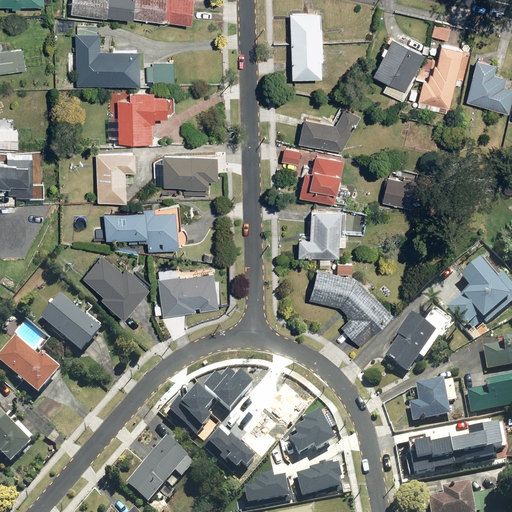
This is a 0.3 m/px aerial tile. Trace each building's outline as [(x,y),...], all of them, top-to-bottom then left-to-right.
[(0,0),(0,3),(11,3),(11,11),(20,11),(20,5),(48,5),(47,0),(0,0)] [(73,0),(72,13),(191,23),(192,0),(73,0)] [(320,9),(292,9),(293,77),(321,77),(320,9)] [(100,23),(77,23),(77,86),(142,85),(142,47),(100,48),(100,23)] [(452,26),(435,23),(432,36),(449,39),(452,26)] [(421,49),(394,35),(374,72),(388,80),(383,90),(402,101),(417,73),(415,72),(425,52),(428,53),(431,47),(425,43),(421,49)] [(468,49),(442,43),(439,58),(426,56),(417,79),(422,80),(418,101),(450,108),(456,84),(460,85),(468,49)] [(24,46),(0,50),(0,73),(27,69),(24,46)] [(504,62),(477,56),(467,101),(508,110),(511,93),(511,83),(510,83),(511,75),(511,74),(501,72),(504,62)] [(152,65),(147,65),(146,83),(175,83),(176,61),(152,60),(152,65)] [(168,89),(152,89),(134,89),(134,92),(130,92),(130,100),(117,100),(116,140),(153,140),(153,122),(155,122),(155,116),(167,116),(168,89)] [(361,113),(345,104),(335,122),(304,116),(299,141),(341,150),(361,113)] [(18,126),(0,126),(0,145),(18,145),(18,126)] [(302,149),(284,145),(281,159),(299,163),(302,149)] [(136,151),(99,150),(97,200),(125,200),(126,169),(136,169),(136,151)] [(345,155),(316,150),(313,168),(306,167),(302,193),(338,199),(345,155)] [(217,155),(164,153),(164,162),(156,161),(155,184),(209,186),(209,177),(216,177),(217,155)] [(6,160),(0,159),(0,182),(11,183),(11,191),(33,191),(34,155),(6,154),(6,160)] [(418,178),(388,172),(383,201),(413,206),(418,178)] [(225,178),(215,178),(215,200),(224,200),(225,178)] [(155,205),(104,208),(105,237),(145,235),(146,250),(179,248),(177,209),(155,210),(155,205)] [(346,210),(311,209),(310,236),(300,235),(299,254),(340,256),(340,246),(347,247),(347,236),(345,235),(346,210)] [(124,272),(100,253),(81,277),(103,294),(100,298),(124,317),(153,280),(131,263),(124,272)] [(498,279),(482,259),(461,277),(470,287),(446,307),(465,329),(481,316),(488,325),(511,304),(511,286),(503,275),(498,279)] [(352,262),(338,261),(338,271),(351,271),(352,262)] [(357,276),(318,266),(311,297),(340,304),(351,316),(342,325),(361,346),(394,313),(357,276)] [(221,309),(217,273),(181,277),(181,273),(159,275),(163,315),(221,309)] [(103,330),(61,293),(40,317),(82,354),(103,330)] [(424,323),(412,314),(396,335),(400,338),(385,356),(407,374),(420,357),(424,360),(441,339),(442,341),(455,324),(435,308),(424,323)] [(511,367),(511,334),(502,336),(504,344),(482,349),(487,372),(511,367)] [(39,355),(17,337),(0,356),(0,362),(38,396),(61,370),(41,352),(39,355)] [(229,407),(254,379),(240,368),(236,373),(229,366),(222,374),(216,370),(203,384),(229,407)] [(511,410),(511,373),(490,377),(491,382),(486,383),(487,387),(468,389),(472,417),(511,410)] [(444,382),(443,379),(417,384),(420,403),(411,404),(414,422),(450,416),(448,402),(456,401),(452,381),(444,382)] [(205,407),(214,397),(196,382),(183,397),(179,394),(169,407),(196,431),(212,413),(205,407)] [(336,436),(320,407),(303,416),(305,419),(294,425),(298,432),(290,437),(298,451),(315,442),(317,446),(336,436)] [(33,439),(19,424),(16,427),(0,409),(0,454),(11,466),(33,444),(31,441),(33,439)] [(488,427),(421,436),(424,458),(508,447),(504,418),(487,420),(488,427)] [(221,423),(201,444),(233,473),(244,461),(247,463),(255,454),(237,437),(221,423)] [(280,438),(272,429),(260,441),(268,449),(280,438)] [(197,462),(168,437),(127,484),(149,503),(176,473),(182,479),(197,462)] [(297,472),(303,495),(343,484),(340,475),(342,474),(339,461),(333,462),(333,460),(326,461),(326,459),(319,461),(320,463),(310,466),(310,468),(297,472)] [(244,508),(293,499),(291,489),(289,490),(286,473),(274,475),(273,470),(261,472),(261,476),(253,477),(254,482),(244,484),(246,491),(241,492),(244,508)] [(478,511),(474,494),(472,482),(443,488),(444,495),(428,498),(430,511),(478,511)] [(474,494),(478,511),(511,511),(507,487),(474,494)]
